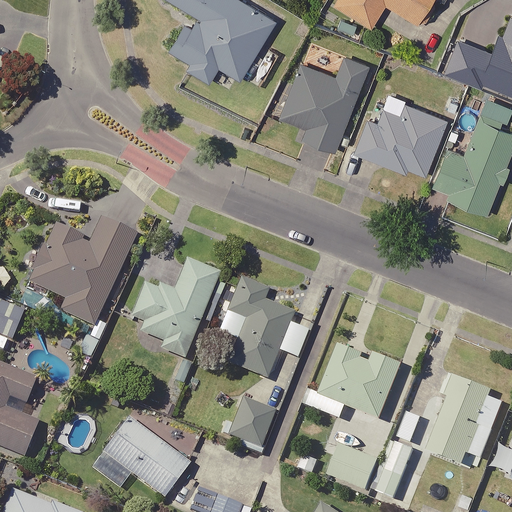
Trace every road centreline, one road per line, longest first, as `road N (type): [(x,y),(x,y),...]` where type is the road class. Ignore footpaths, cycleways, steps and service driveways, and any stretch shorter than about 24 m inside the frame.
road 1 (residential): [(218,188),(511,307)]
road 2 (residential): [(73,73),(218,188)]
road 3 (residential): [(218,188),(172,183),(52,114)]
